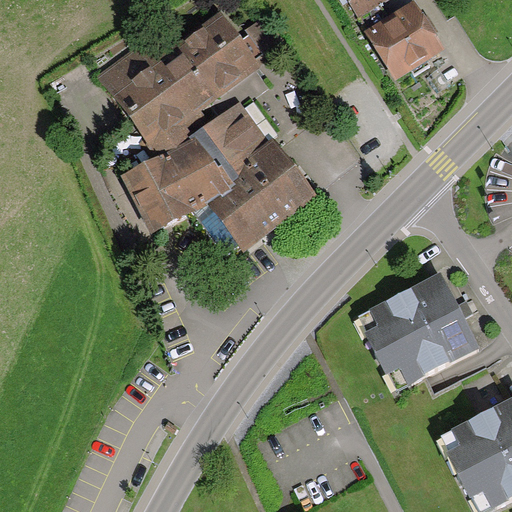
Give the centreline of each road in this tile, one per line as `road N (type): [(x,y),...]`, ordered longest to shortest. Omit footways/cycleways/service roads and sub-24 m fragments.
road 1 (tertiary): [(418,187),(294,318),(220,414),(161,511)]
road 2 (residential): [(511,322),(418,187)]
road 3 (tertiary): [(511,92),(418,187)]
road 4 (residential): [(338,404),(392,511)]
